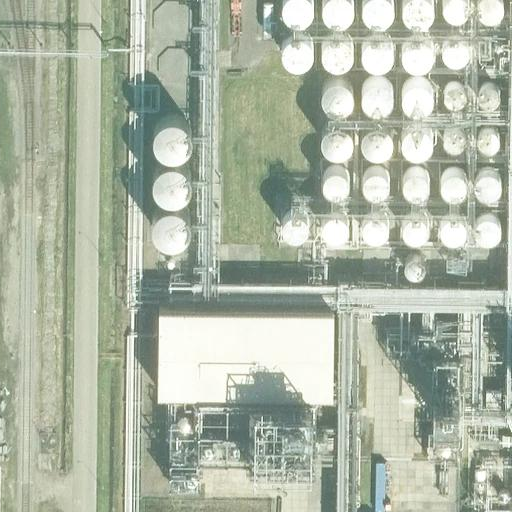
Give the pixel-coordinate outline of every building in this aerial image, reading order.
[(336,24),(310,5),(280,45),(305,65),(336,24)] [(352,9),(338,36),(360,47),(374,20),(352,9)] [(418,15),(423,45),(451,41),(446,10),(418,15)] [(474,12),(447,35),(462,53),(490,30),(474,12)] [(381,14),(379,43),(408,44),(410,16),(381,14)] [(425,51),(415,85),(442,92),(452,58),(425,51)] [(343,52),(343,82),(367,82),(368,52),(343,52)] [(381,54),(381,83),(409,83),(409,54),(381,54)] [(470,61),(461,68),(471,80),(479,73),(470,61)] [(491,91),(510,91),(510,65),(491,65),(491,91)] [(451,89),(472,93),(474,80),(453,76),(451,89)] [(400,133),(413,107),(388,94),(375,120),(400,133)] [(340,99),(342,128),(369,126),(367,97),(340,99)] [(418,101),(418,136),(447,136),(447,101),(418,101)] [(451,125),(467,136),(479,117),(463,107),(451,125)] [(511,132),(511,108),(492,107),(492,132),(511,132)] [(190,137),(190,133),(190,129),(189,125),(185,119),(180,115),(173,114),(165,115),(162,116),(158,119),(155,125),(153,132),(154,139),(158,145),(163,149),(170,151),(177,151),(180,149),(185,146),(189,140),(190,137)] [(350,142),(328,175),(343,185),(365,152),(350,142)] [(511,149),(508,143),(488,157),(502,177),(511,170),(511,149)] [(442,169),(446,150),(417,144),(409,183),(425,186),(429,167),(442,169)] [(190,182),(190,177),(189,170),(185,164),(179,160),(173,158),(166,159),(162,161),(159,163),(156,167),(154,170),(153,177),(154,183),(157,189),(163,194),(170,196),(177,195),(180,194),(184,191),(189,186),(190,182)] [(490,228),(511,220),(511,186),(511,187),(492,193),(496,205),(484,209),(490,228)] [(354,236),(363,192),(337,187),(328,231),(354,236)] [(387,189),(362,225),(381,238),(406,202),(387,189)] [(432,198),(424,192),(407,217),(427,231),(446,203),(435,195),(432,198)] [(189,229),(190,223),(189,216),(187,212),(184,209),(179,206),(176,205),(172,204),(165,205),(162,207),(158,209),(154,215),(152,223),(153,229),(155,233),(158,236),(161,239),(165,241),(172,242),(179,240),(184,236),(187,234),(189,229)] [(463,289),(511,291),(511,269),(464,267),(463,289)] [(379,292),(431,291),(431,268),(379,270),(379,292)] [(163,377),(262,379),(264,283),(175,282),(175,327),(164,327),(163,377)] [(324,354),(351,354),(352,285),(324,285),(324,354)] [(511,511),(511,498),(498,497),(499,484),(485,483),(484,501),(481,500),(480,511),(511,511)]
